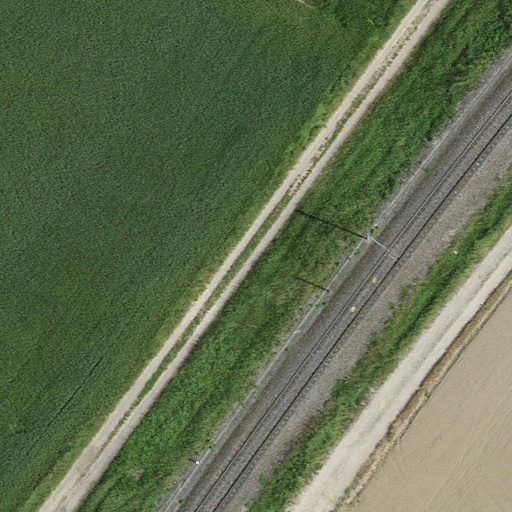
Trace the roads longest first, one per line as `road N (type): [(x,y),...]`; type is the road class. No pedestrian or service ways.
road 1 (track): [(429,0),(53,511)]
road 2 (track): [(315,511),(511,241)]
